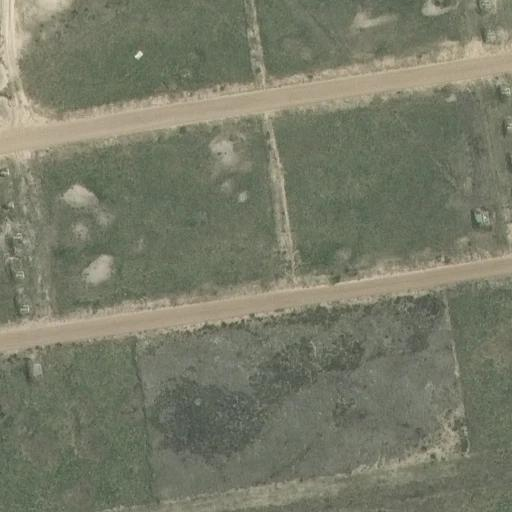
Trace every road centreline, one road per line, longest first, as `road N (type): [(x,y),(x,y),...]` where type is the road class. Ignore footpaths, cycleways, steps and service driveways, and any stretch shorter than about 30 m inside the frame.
road 1 (track): [(0,143),(511,58)]
road 2 (track): [(0,340),(511,264)]
